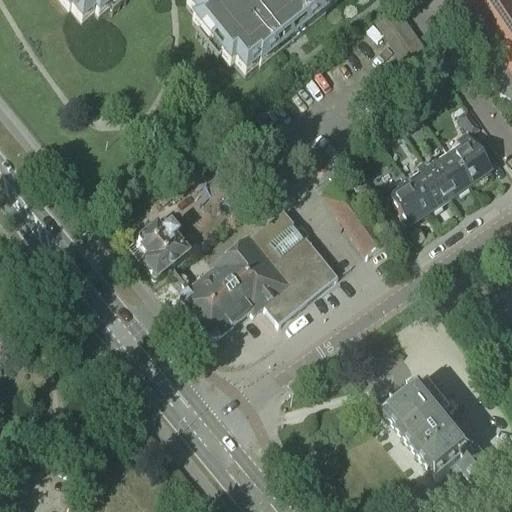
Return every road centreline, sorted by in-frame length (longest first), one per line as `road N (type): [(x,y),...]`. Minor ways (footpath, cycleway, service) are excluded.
road 1 (residential): [(204,437),(511,221)]
road 2 (secondary): [(204,437),(0,181)]
road 3 (unknown): [(373,316),(313,220),(312,116)]
road 4 (residential): [(511,154),(401,0)]
